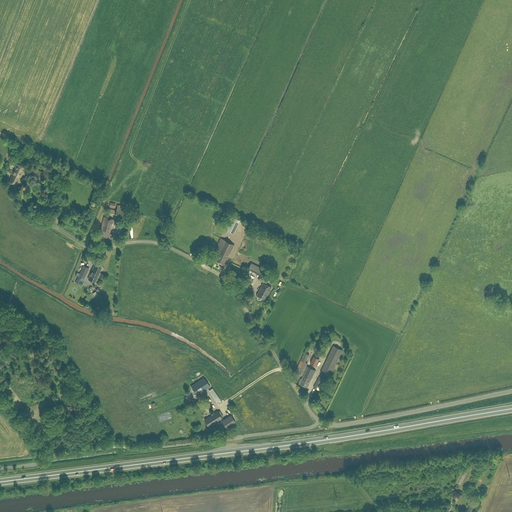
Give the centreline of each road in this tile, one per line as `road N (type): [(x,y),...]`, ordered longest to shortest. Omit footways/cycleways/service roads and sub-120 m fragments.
road 1 (unclassified): [(511,390),(324,423),(216,272),(148,241),(93,251),(25,208)]
road 2 (trunk): [(0,481),(511,408)]
